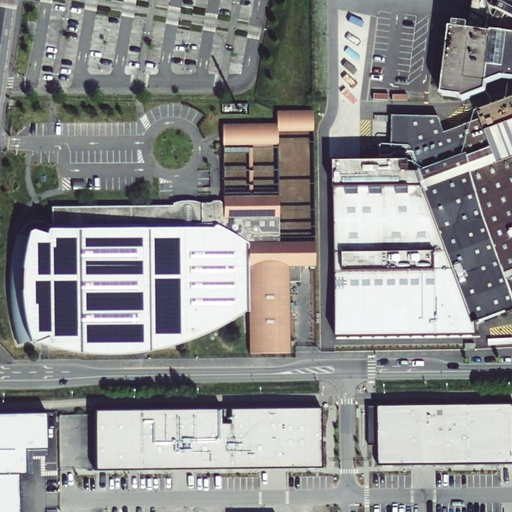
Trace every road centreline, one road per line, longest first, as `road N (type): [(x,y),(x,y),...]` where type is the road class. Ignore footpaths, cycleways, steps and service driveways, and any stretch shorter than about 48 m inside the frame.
road 1 (residential): [(69,498),(347,497)]
road 2 (unknown): [(299,364),(306,275),(300,100)]
road 3 (residential): [(347,497),(511,494)]
road 4 (unknown): [(428,0),(366,68),(353,129)]
road 5 (tertiary): [(249,373),(119,374)]
road 6 (residential): [(347,497),(346,375)]
road 7 (tertiary): [(467,370),(346,362)]
road 8 (tertiary): [(346,375),(467,370)]
